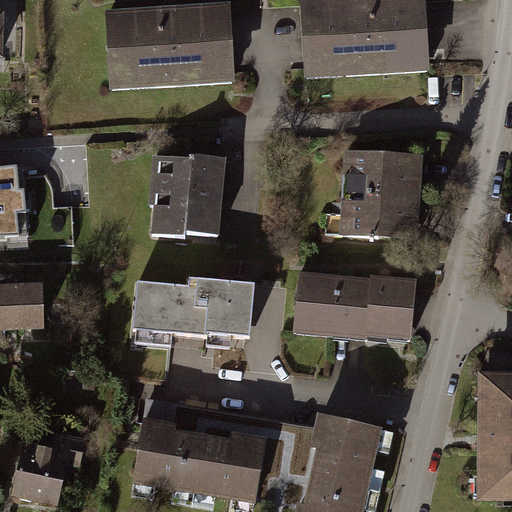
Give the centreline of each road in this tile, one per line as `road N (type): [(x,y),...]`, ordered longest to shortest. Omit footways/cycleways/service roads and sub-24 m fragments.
road 1 (residential): [(499,119),(239,130)]
road 2 (residential): [(461,322),(499,119)]
road 3 (residential): [(411,511),(461,322)]
